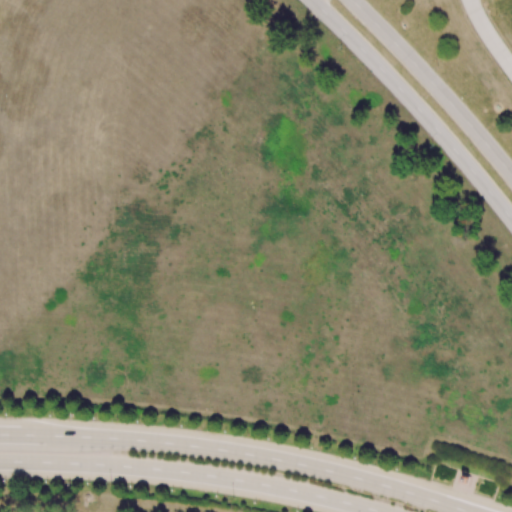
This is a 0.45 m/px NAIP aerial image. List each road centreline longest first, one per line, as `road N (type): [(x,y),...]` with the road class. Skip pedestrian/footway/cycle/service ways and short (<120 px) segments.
road 1 (trunk): [(468,511),(249,455),(72,437)]
road 2 (trunk): [(0,462),(175,472),(375,511)]
road 3 (secondary): [(312,0),(511,219)]
road 4 (secondary): [(511,173),(352,0)]
